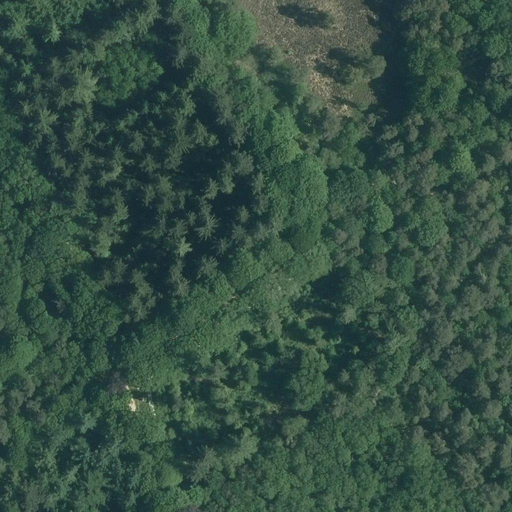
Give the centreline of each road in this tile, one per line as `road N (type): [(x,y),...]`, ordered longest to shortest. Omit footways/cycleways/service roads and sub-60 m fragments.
road 1 (track): [(511,42),(449,78),(428,123),(400,153),(143,325),(109,358)]
road 2 (track): [(511,100),(308,243)]
road 3 (track): [(136,360),(300,248)]
road 4 (track): [(79,301),(12,154)]
road 5 (unknown): [(110,377),(109,444),(144,511)]
